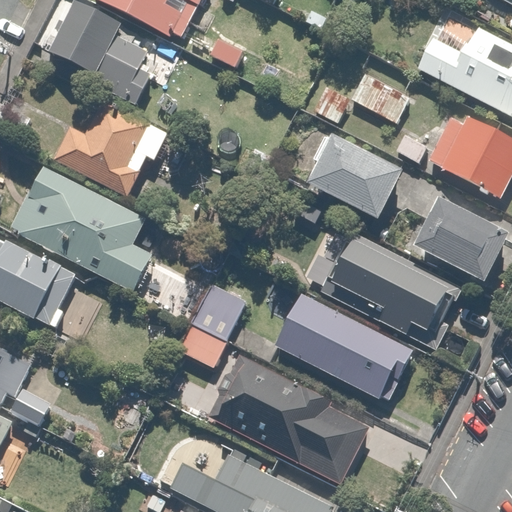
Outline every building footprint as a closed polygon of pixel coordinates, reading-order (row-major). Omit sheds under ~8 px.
[(86,0),(85,2),(176,47),(199,0),(86,0)] [(511,0),(496,0),(511,8),(511,0)] [(77,3),(49,56),(94,79),(90,87),(132,109),(156,63),(114,41),(122,26),(77,3)] [(511,48),(474,30),(461,56),(429,41),(413,74),(511,122),(511,48)] [(244,52),(219,38),(208,59),(233,73),(244,52)] [(411,99),(361,72),(347,100),(396,126),(411,99)] [(345,105),(322,92),(308,120),(331,132),(345,105)] [(168,134),(102,100),(83,136),(69,129),(53,160),(126,199),(146,160),(153,163),(168,134)] [(511,185),(511,142),(453,112),(426,165),(502,204),(511,185)] [(426,151),(402,137),(394,151),(418,165),(426,151)] [(397,176),(322,138),(308,165),(318,170),(307,190),(373,223),(397,176)] [(144,220),(38,168),(6,233),(135,297),(158,250),(134,239),(144,220)] [(506,238),(435,204),(411,253),(482,287),(506,238)] [(453,287),(348,236),(321,293),(425,344),(453,287)] [(70,272),(5,239),(0,249),(0,304),(43,326),(70,272)] [(248,307),(210,287),(179,349),(216,368),(248,307)] [(284,288),(271,313),(284,319),(269,348),(383,405),(410,351),(284,288)] [(30,365),(0,349),(0,412),(35,431),(50,402),(20,386),(30,365)] [(365,426),(243,359),(208,423),(330,490),(365,426)] [(0,481),(1,482),(24,442),(4,431),(9,423),(0,417),(0,481)] [(326,511),(331,503),(230,451),(214,480),(183,464),(168,493),(204,511),(326,511)]
